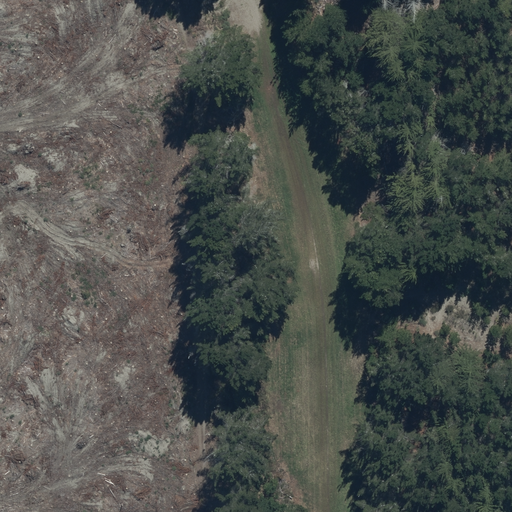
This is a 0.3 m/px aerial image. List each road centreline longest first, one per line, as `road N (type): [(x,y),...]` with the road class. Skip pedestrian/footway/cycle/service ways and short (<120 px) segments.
road 1 (track): [(339,511),(335,472),(351,320),(306,98),(242,0)]
road 2 (unknown): [(211,511),(211,389),(180,316),(186,168),(200,117),(157,0)]
